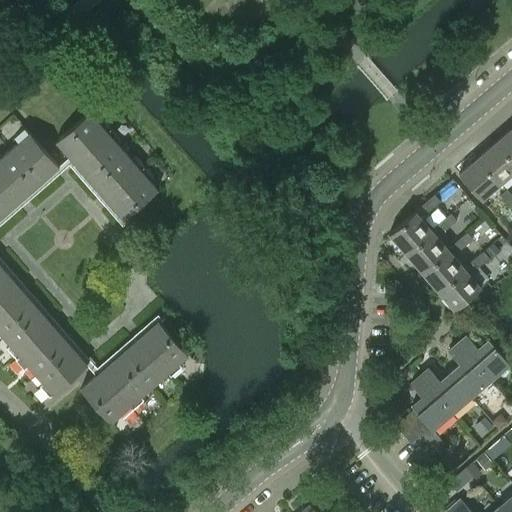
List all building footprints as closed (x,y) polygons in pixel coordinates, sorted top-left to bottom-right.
[(97,120),(89,111),(55,140),(73,160),(89,179),(106,198),(123,218),(157,188),(149,179),(153,175),(144,165),(134,154),(130,158),(123,149),(116,141),(120,138),(110,127),(101,116),(97,120)] [(511,158),(511,125),(496,140),(511,158)] [(58,165),(26,127),(14,137),(18,141),(9,149),(1,156),(0,155),(0,332),(2,335),(10,343),(6,347),(15,357),(24,368),(28,365),(36,373),(43,381),(39,385),(49,396),(87,363),(69,343),(53,324),(36,305),(20,286),(3,268),(0,264),(0,216),(1,216),(20,199),(39,182),(58,165)] [(499,182),(511,170),(511,158),(496,140),(477,157),(499,182)] [(480,198),(499,182),(477,157),(458,173),(480,198)] [(510,207),(511,205),(511,194),(506,188),(499,194),(510,207)] [(427,211),(440,200),(434,194),(421,205),(427,211)] [(405,252),(431,230),(414,211),(388,233),(405,252)] [(443,229),(456,219),(450,212),(437,223),(443,229)] [(421,271),(447,249),(431,230),(405,252),(421,271)] [(460,248),(472,237),(466,231),(454,242),(460,248)] [(489,245),(485,249),(490,256),(495,252),(500,248),(494,241),(489,245)] [(464,268),(463,267),(447,249),(421,271),(438,290),(464,268)] [(484,249),(470,260),(476,267),(490,256),(484,249)] [(480,287),(469,274),(464,268),(438,290),(454,309),(480,287)] [(160,384),(171,375),(182,365),(178,361),(188,353),(158,320),(138,337),(119,354),(100,370),(80,388),(110,421),(119,413),(123,417),(133,408),(144,399),(140,395),(149,387),(157,380),(160,384)] [(487,338),(477,347),(466,334),(457,342),(488,379),(508,361),(487,338)] [(470,395),(488,379),(457,342),(448,350),(459,363),(450,371),(470,395)] [(450,371),(440,379),(429,366),(419,374),(451,412),(470,395),(450,371)] [(433,428),(451,412),(419,374),(410,382),(422,396),(412,404),(415,407),(422,416),(429,424),(433,428)] [(403,432),(422,416),(415,407),(396,424),(403,432)] [(491,423),(484,415),(475,423),(482,431),(491,423)] [(499,428),(507,420),(503,416),(496,415),(491,419),(499,428)] [(410,441),(429,424),(422,416),(403,432),(410,441)] [(437,432),(433,428),(429,424),(410,441),(418,449),(437,432)] [(511,442),(511,428),(511,427),(503,434),(511,443),(511,442)] [(425,458),(444,441),(437,432),(418,449),(425,458)] [(490,456),(494,452),(489,446),(485,450),(490,456)] [(476,458),(485,469),(492,462),(483,452),(476,458)] [(471,473),(465,466),(457,473),(464,483),(472,475),(471,473)] [(511,511),(511,493),(499,505),(505,511),(511,511)] [(505,511),(499,505),(490,511),(473,511),(461,497),(445,511),(505,511)]
